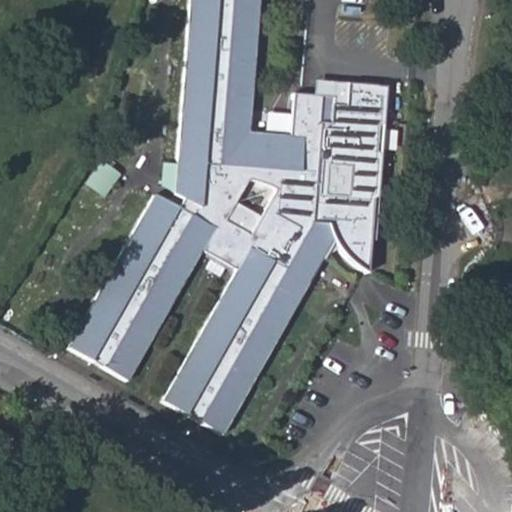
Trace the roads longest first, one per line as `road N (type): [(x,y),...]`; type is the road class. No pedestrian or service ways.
road 1 (residential): [(244,505),(0,365)]
road 2 (residential): [(449,226),(445,181),(461,0)]
road 3 (residential): [(423,397),(356,428),(304,479),(244,505)]
road 4 (residential): [(423,397),(449,226)]
